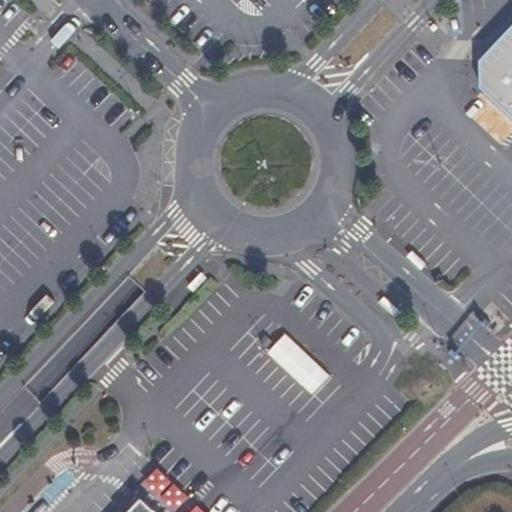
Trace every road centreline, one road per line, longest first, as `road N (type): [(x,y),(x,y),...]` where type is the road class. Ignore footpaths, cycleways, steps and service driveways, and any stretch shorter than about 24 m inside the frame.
road 1 (unclassified): [(0,456),(225,231)]
road 2 (unclassified): [(188,184),(173,213),(0,400)]
road 3 (unclassified): [(511,374),(331,209)]
road 4 (unknown): [(424,103),(407,127),(403,163),(416,189),(503,273)]
road 5 (unclassified): [(279,84),(248,84),(207,107),(188,143),(188,184)]
road 6 (unclassified): [(331,117),(343,92),(428,0)]
road 7 (unclassified): [(511,425),(461,451),(410,507)]
road 8 (unclassified): [(376,0),(279,84)]
